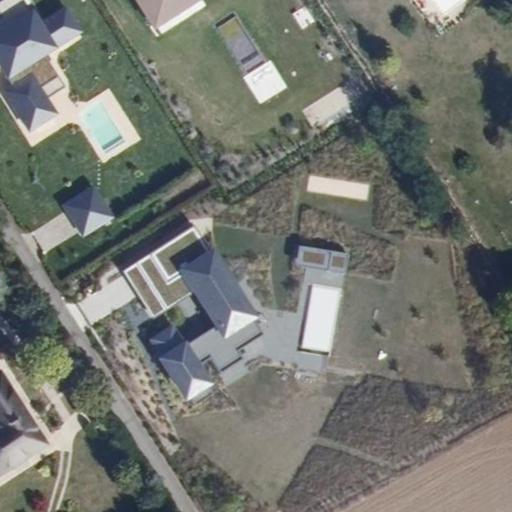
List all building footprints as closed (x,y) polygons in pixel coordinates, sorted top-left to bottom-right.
[(191,0),(131,0),(150,26),(191,0)] [(83,38),(62,2),(33,19),(19,5),(0,15),(0,93),(26,138),(62,117),(50,96),(63,89),(46,60),(83,38)] [(257,110),(281,94),(269,74),(244,89),(257,110)] [(221,151),(208,157),(221,186),(234,180),(221,151)] [(109,216),(88,183),(58,202),(78,235),(109,216)] [(262,335),(188,221),(137,254),(159,287),(174,277),(207,327),(182,343),(154,359),(177,398),(184,394),(189,403),(207,392),(205,382),(194,366),(205,359),(215,376),(241,359),(236,352),(262,335)] [(346,273),(349,255),(332,252),(329,270),(346,273)] [(71,276),(76,290),(101,281),(95,266),(71,276)] [(86,318),(110,304),(99,286),(75,300),(86,318)] [(0,467),(45,438),(1,369),(0,369),(0,467)]
